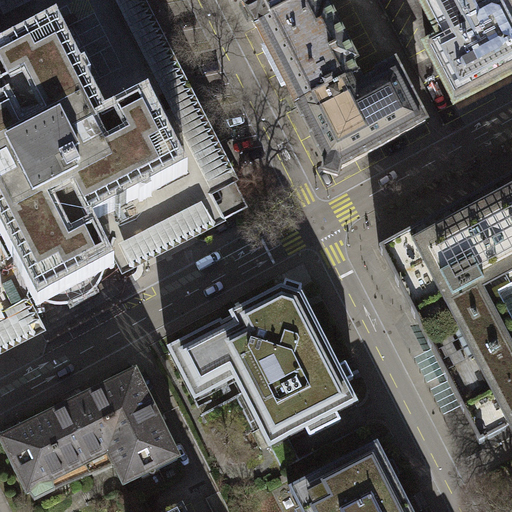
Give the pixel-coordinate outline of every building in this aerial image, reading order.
[(112,260),(118,257),(125,269),(246,208),(139,0),(0,0),(0,96),(0,97),(3,95),(11,110),(0,115),(0,352),(41,332),(26,304),(34,300),(42,302),(52,304),(63,305),(75,303),(85,298),(92,292),(98,285),(102,279),(105,270),(107,267),(110,263),(112,260)] [(256,27),(308,0),(241,0),(255,27),(256,27)] [(318,0),(308,0),(256,27),(268,49),(267,49),(286,86),(287,86),(298,107),(357,76),(352,66),(357,63),(328,6),(323,8),(318,0)] [(511,3),(510,0),(420,0),(442,41),(428,49),(456,103),(511,74),(511,3)] [(357,76),(298,107),(296,108),(327,167),(324,174),(338,177),(339,170),(426,123),(395,65),(378,74),(379,78),(363,86),(357,76)] [(511,435),(511,178),(381,250),(477,441),(508,428),(511,435)] [(270,456),(367,408),(302,280),(170,346),(197,400),(233,382),(270,456)] [(142,369),(0,439),(0,459),(20,500),(100,461),(116,494),(187,459),(142,369)] [(417,511),(384,444),(286,493),(295,511),(417,511)]
